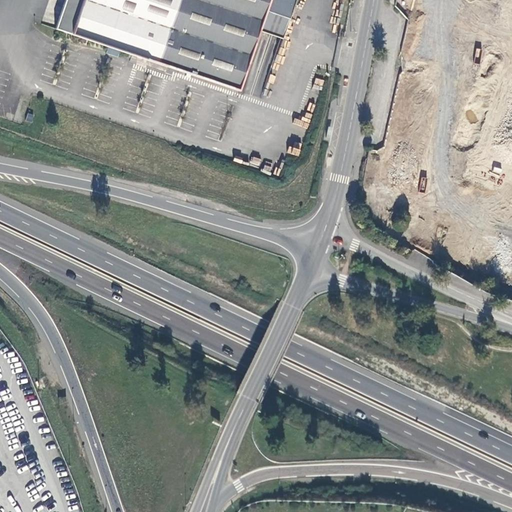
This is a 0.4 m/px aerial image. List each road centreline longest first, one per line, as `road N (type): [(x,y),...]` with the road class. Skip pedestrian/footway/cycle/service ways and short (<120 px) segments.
road 1 (trunk): [(511,454),(0,209)]
road 2 (trunk): [(0,237),(511,481)]
road 3 (trunk): [(317,248),(0,167)]
road 4 (trunk): [(213,511),(254,478),(349,470),(442,478),(511,502)]
road 5 (trunk): [(0,272),(56,340),(118,511)]
road 6 (primary): [(373,0),(324,231)]
road 7 (secondary): [(306,273),(511,327)]
road 8 (secondary): [(511,320),(324,231)]
road 9 (primary): [(306,273),(237,421)]
